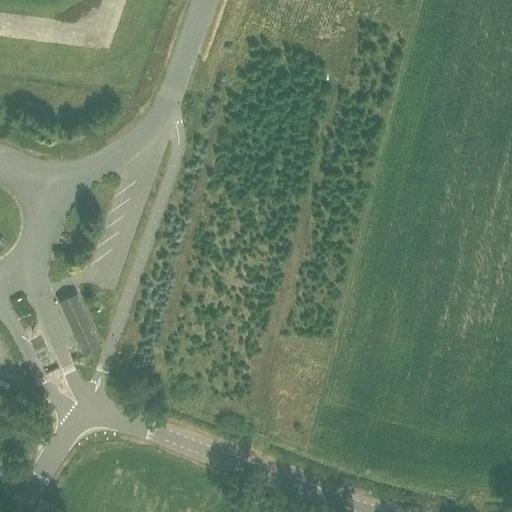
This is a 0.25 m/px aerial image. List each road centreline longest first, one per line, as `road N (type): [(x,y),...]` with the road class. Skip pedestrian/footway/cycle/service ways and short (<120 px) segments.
road 1 (tertiary): [(366,511),(87,409)]
road 2 (unclassified): [(202,0),(151,144),(30,192)]
road 3 (unclassified): [(87,409),(25,260)]
road 4 (unclassified): [(0,298),(40,382),(72,416)]
